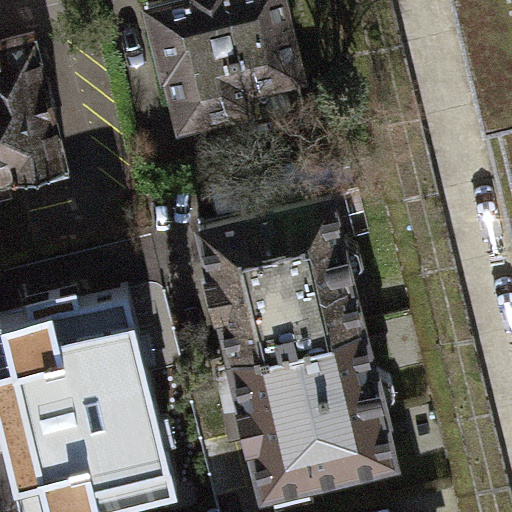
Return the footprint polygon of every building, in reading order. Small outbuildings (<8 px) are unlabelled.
[(274,0),(142,0),(141,0),(172,118),(242,99),(249,126),(303,112),(274,0)] [(511,0),(453,0),(511,242),(511,0)] [(0,172),(61,156),(27,26),(0,32),(0,172)] [(190,216),(224,353),(354,321),(320,184),(190,216)] [(142,302),(0,336),(0,415),(23,511),(51,511),(162,484),(131,357),(152,351),(142,302)] [(385,451),(354,321),(224,353),(255,483),(385,451)]
